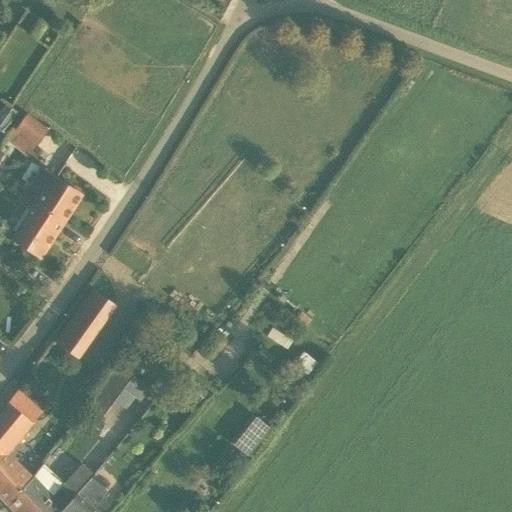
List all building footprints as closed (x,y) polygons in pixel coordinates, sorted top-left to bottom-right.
[(3,104),(0,109),(0,132),(2,134),(16,113),(3,104)] [(47,130),(25,113),(13,130),(33,147),(34,147),(47,130)] [(81,194),(65,183),(40,167),(29,184),(27,183),(18,199),(59,228),(81,194)] [(39,259),(59,228),(18,199),(16,202),(28,210),(10,240),(39,259)] [(83,301),(104,316),(113,303),(92,288),(83,301)] [(122,388),(132,376),(117,365),(85,409),(109,428),(133,396),(122,388)] [(190,378),(179,391),(195,404),(206,391),(190,378)] [(0,497),(5,503),(29,471),(9,452),(34,424),(8,402),(0,411),(0,497)] [(13,511),(55,511),(86,474),(90,469),(83,463),(64,483),(43,463),(34,475),(32,473),(29,471),(5,503),(6,505),(7,504),(13,511)] [(100,506),(107,498),(108,492),(92,478),(95,474),(90,469),(86,474),(55,511),(98,511),(94,509),(97,506),(100,506)]
